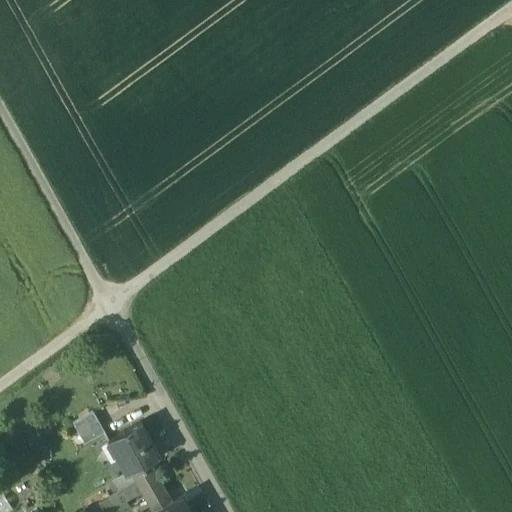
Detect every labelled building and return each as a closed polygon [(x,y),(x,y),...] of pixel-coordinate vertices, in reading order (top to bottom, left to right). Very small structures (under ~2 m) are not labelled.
[(92,410),(73,421),(84,442),(104,431),(92,410)] [(140,421),(108,439),(126,472),(148,460),(159,454),(140,421)] [(148,460),(130,470),(136,481),(142,490),(159,480),(148,460)] [(159,480),(142,490),(153,510),(170,500),(159,480)] [(136,481),(127,486),(132,496),(142,490),(136,481)] [(127,486),(109,496),(114,506),(132,496),(127,486)] [(0,494),(0,511),(10,511),(13,511),(4,492),(0,494)] [(153,510),(148,511),(190,511),(180,494),(170,500),(153,510)] [(109,496),(99,502),(104,511),(114,506),(109,496)]
